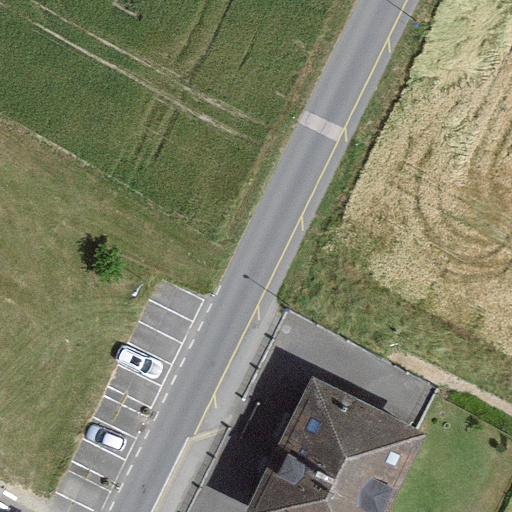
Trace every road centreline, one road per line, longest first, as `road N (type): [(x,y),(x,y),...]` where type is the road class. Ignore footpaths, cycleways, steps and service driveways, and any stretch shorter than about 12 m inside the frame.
road 1 (tertiary): [(385,0),(131,511)]
road 2 (track): [(511,414),(248,277)]
